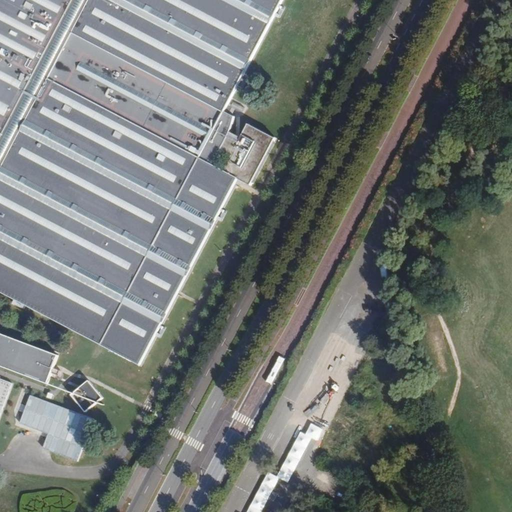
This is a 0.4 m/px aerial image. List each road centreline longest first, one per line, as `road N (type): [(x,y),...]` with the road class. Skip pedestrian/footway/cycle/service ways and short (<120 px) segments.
road 1 (unknown): [(361,0),(118,459),(107,471),(72,479),(0,458)]
road 2 (primary): [(156,511),(433,0)]
road 3 (primary): [(405,0),(135,511)]
road 4 (unknown): [(455,373),(425,280),(425,255),(511,85)]
